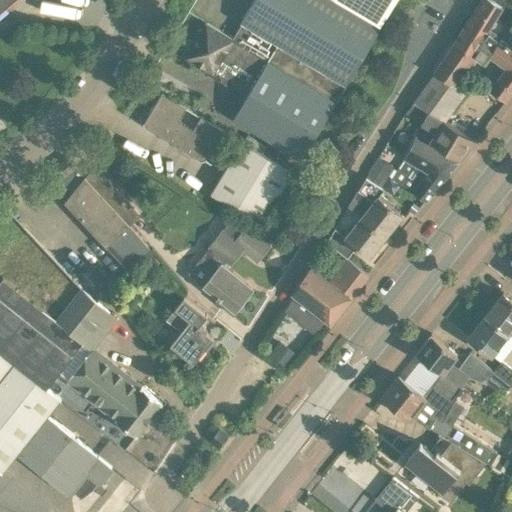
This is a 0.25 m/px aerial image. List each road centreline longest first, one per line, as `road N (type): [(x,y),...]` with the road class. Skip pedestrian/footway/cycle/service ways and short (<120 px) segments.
road 1 (residential): [(190,511),(170,494),(170,469),(459,0)]
road 2 (tertiary): [(511,142),(349,346),(341,379)]
road 3 (tertiary): [(341,379),(370,359),(511,180)]
road 4 (residential): [(157,0),(94,101),(53,141),(0,171)]
road 5 (tertiary): [(248,493),(341,379)]
